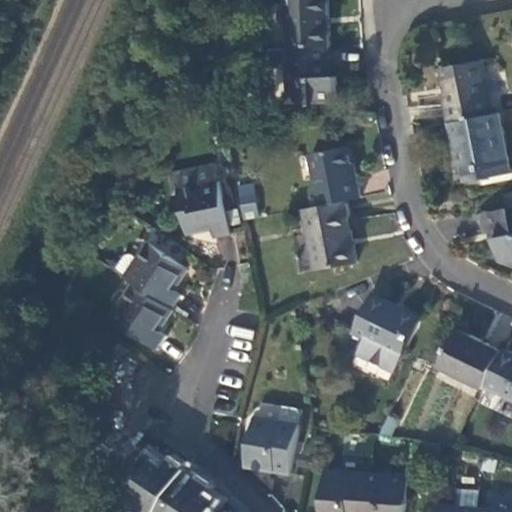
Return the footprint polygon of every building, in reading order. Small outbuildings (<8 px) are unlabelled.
[(287,0),(290,47),(328,45),(332,45),(329,0),(287,0)] [(328,45),(290,47),(272,48),(272,66),(292,65),(294,103),(338,101),(336,75),(329,76),(328,45)] [(449,105),(453,121),(492,113),(481,60),(445,67),(450,92),(447,93),(449,105)] [(206,104),(206,89),(187,89),(186,104),(206,104)] [(511,173),(511,168),(500,112),(492,113),(453,121),(457,145),(462,168),(482,164),(485,179),(511,173)] [(312,152),(322,204),(348,199),(363,196),(359,179),(356,180),(353,160),(350,145),(312,152)] [(175,191),(183,189),(183,187),(222,180),(219,162),(171,171),(175,191)] [(465,182),(485,179),(482,164),(462,168),(465,182)] [(222,180),(183,187),(183,189),(191,229),(205,226),(215,224),(217,236),(232,233),(222,180)] [(353,227),(348,199),(322,204),(305,207),(310,232),(297,235),(304,272),(360,261),(353,227)] [(511,209),(484,216),(487,233),(497,231),(499,244),(503,261),(507,265),(511,267),(511,209)] [(156,243),(131,276),(140,283),(174,308),(175,309),(184,297),(174,289),(190,268),(156,243)] [(122,269),(131,276),(144,258),(139,254),(132,256),(122,269)] [(158,329),(174,308),(140,283),(114,318),(160,352),(170,338),(158,329)] [(401,304),(377,292),(358,331),(370,337),(362,352),(398,370),(424,315),(401,304)] [(441,365),(486,388),(488,385),(506,349),(479,335),(461,326),(441,365)] [(511,346),(508,344),(506,349),(488,385),(511,397),(511,346)] [(299,425),(254,418),(246,467),(267,471),(291,474),(299,425)] [(212,511),(220,499),(209,491),(213,485),(198,476),(199,475),(188,467),(187,468),(174,459),(169,465),(161,460),(147,450),(141,458),(134,469),(146,477),(130,502),(145,511),(212,511)] [(364,511),(367,473),(326,470),(323,511),(364,511)] [(405,511),(408,476),(367,473),(364,511),(405,511)]
